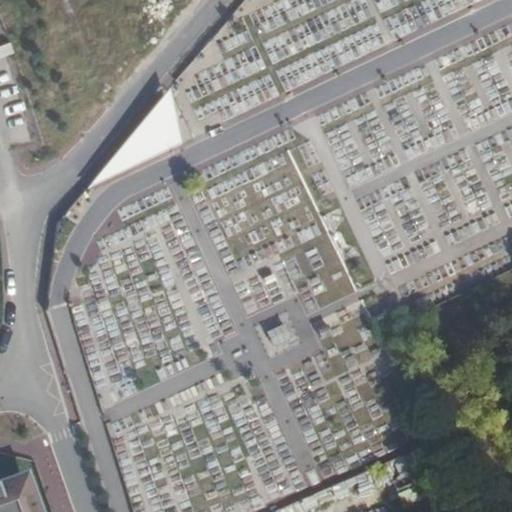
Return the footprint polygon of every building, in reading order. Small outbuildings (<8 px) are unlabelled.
[(181,145),(169,96),(148,120),(181,145)] [(181,145),(148,120),(112,163),(119,176),(135,168),(132,163),(163,147),(166,153),(181,145)] [(135,168),(166,153),(163,147),(132,163),(135,168)] [(119,176),(112,163),(89,190),(119,176)] [(381,332),(397,324),(392,312),(375,319),(381,332)] [(450,486),(429,444),(387,463),(405,506),(416,501),(450,486)] [(41,511),(36,496),(28,499),(22,479),(0,486),(0,511),(41,511)] [(463,511),(450,486),(416,501),(420,511),(463,511)]
